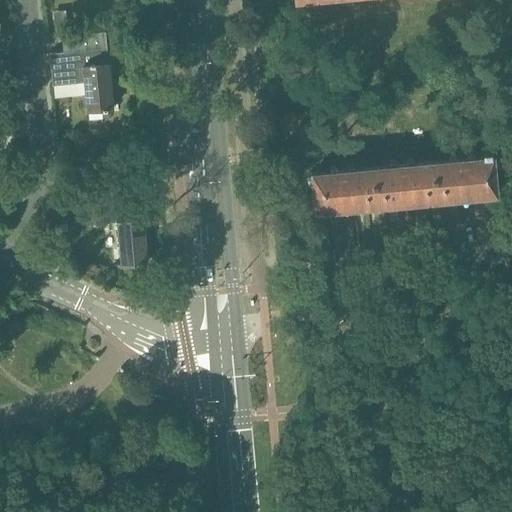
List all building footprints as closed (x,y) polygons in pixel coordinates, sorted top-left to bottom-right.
[(54,18),(55,29),(67,28),(66,17),(54,18)] [(108,64),(107,64),(106,48),(49,53),(52,84),(84,81),(88,109),(112,106),(108,64)] [(481,152),(482,156),(310,172),(314,211),(495,194),(491,155),(490,155),(490,151),(481,152)] [(119,265),(147,262),(143,218),(137,218),(136,203),(94,206),(96,223),(115,221),(119,265)] [(472,339),(459,345),(463,356),(477,350),(472,339)] [(150,461),(137,461),(137,478),(150,478),(150,461)]
